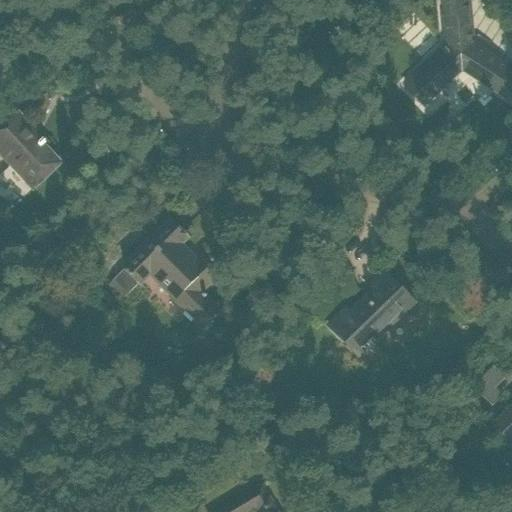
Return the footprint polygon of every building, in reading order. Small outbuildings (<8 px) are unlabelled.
[(405,85),(422,104),(461,68),(506,96),(511,86),(511,68),(472,44),(468,0),(438,0),(442,46),(418,69),(420,71),(405,85)] [(60,164),(42,146),(45,144),(18,116),(0,133),(0,158),(31,192),(60,164)] [(123,270),(140,287),(150,278),(198,330),(222,312),(201,290),(213,278),(199,264),(197,265),(178,245),(185,238),(171,223),(123,270)] [(108,286),(121,300),(136,285),(123,271),(108,286)] [(345,309),(328,325),(334,331),(354,352),(370,336),(374,340),(382,333),(380,331),(398,315),(399,317),(413,303),(383,272),(368,287),(373,292),(350,314),(345,309)] [(415,293),(423,301),(434,292),(427,283),(415,293)] [(114,424),(94,438),(108,458),(140,435),(126,416),(157,394),(141,370),(98,400),(114,424)] [(511,408),(493,427),(510,445),(511,443),(511,408)] [(214,511),(249,511),(256,508),(258,511),(276,511),(261,485),(214,511)]
